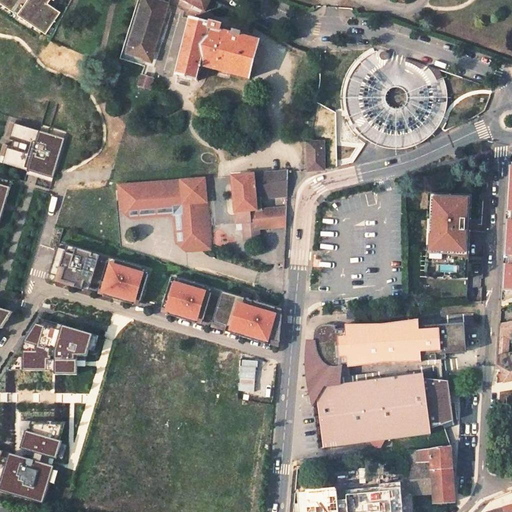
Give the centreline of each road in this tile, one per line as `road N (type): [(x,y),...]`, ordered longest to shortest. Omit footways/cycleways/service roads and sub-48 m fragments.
road 1 (tertiary): [(290,360),(310,194),(494,125)]
road 2 (residential): [(504,135),(482,488)]
road 3 (residential): [(509,103),(506,86),(484,69),(282,17),(245,0)]
road 4 (residential): [(290,360),(120,309)]
road 5 (residential): [(71,468),(120,309)]
road 6 (residential): [(120,309),(36,288),(0,357)]
road 7 (unknown): [(296,298),(171,259),(152,232)]
road 8 (tertiary): [(279,511),(290,360)]
